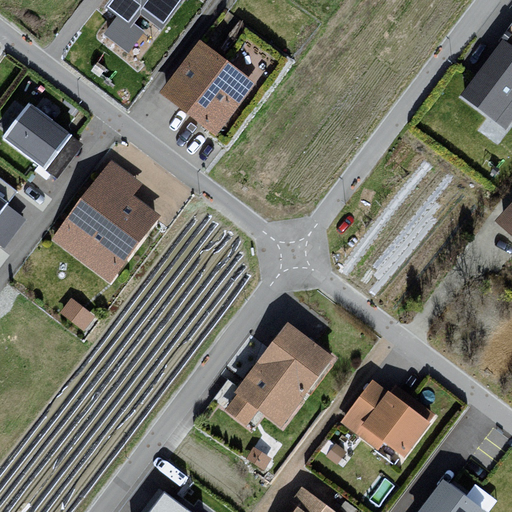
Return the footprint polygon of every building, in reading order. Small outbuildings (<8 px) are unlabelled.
[(118,0),(112,9),(121,16),(106,36),(130,54),(146,32),(135,24),(142,14),(163,30),(185,0),(118,0)] [(511,32),(503,45),(511,51),(511,32)] [(511,51),(503,45),(464,96),(507,128),(511,122),(511,51)] [(197,46),(160,97),(213,139),(255,90),(197,46)] [(32,107),(7,141),(46,170),(71,135),(32,107)] [(50,246),(112,288),(159,224),(134,202),(140,187),(111,166),(50,246)] [(0,198),(0,216),(9,205),(0,198)] [(511,211),(501,223),(511,232),(511,211)] [(69,295),(61,311),(87,326),(96,310),(69,295)] [(258,419),(281,432),(333,364),(288,327),(231,399),(235,401),(224,416),(245,433),(258,419)] [(371,386),(340,427),(398,472),(435,420),(392,391),(385,396),(371,386)] [(424,511),(481,511),(444,485),(424,511)] [(328,511),(300,492),(285,511),(328,511)] [(190,511),(166,493),(151,511),(190,511)]
